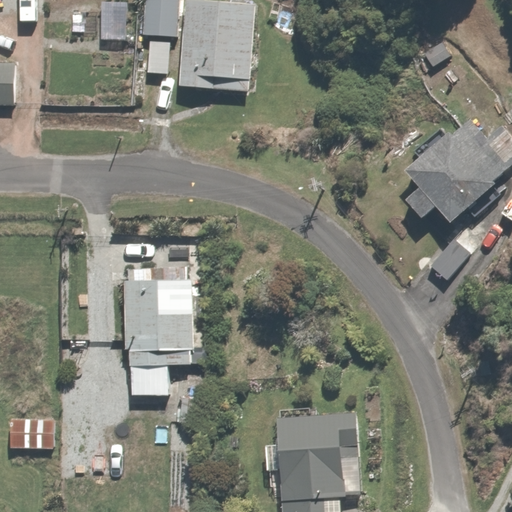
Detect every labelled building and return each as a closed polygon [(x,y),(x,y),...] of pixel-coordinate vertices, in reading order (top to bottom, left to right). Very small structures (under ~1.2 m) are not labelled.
[(185,0),(150,0),(150,39),(185,40),(185,0)] [(261,7),(193,4),(189,91),(254,95),(255,86),(257,86),(261,7)] [(175,42),(154,43),(155,77),(177,76),(175,42)] [(22,58),(0,58),(0,107),(24,107),(22,58)] [(479,118),(417,173),(432,191),(417,204),(436,225),(448,215),(461,230),(509,186),(504,180),(511,172),(511,124),(510,122),(495,135),(479,118)] [(458,235),(434,264),(453,280),(477,252),(458,235)] [(135,271),(136,397),(187,397),(187,426),(211,426),(210,382),(203,382),(202,271),(135,271)] [(48,301),(0,301),(0,380),(15,380),(15,395),(39,395),(39,391),(48,391),(48,301)] [(318,407),(286,408),(289,511),(346,511),(346,498),(356,498),(354,449),(365,448),(364,417),(319,418),(318,407)] [(64,418),(19,418),(19,450),(64,450),(64,418)]
